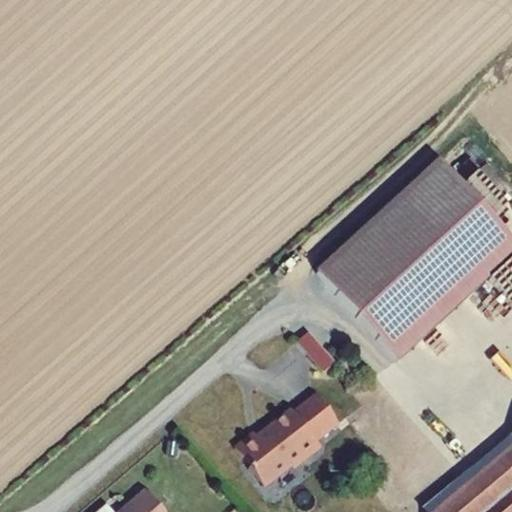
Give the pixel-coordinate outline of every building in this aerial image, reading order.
[(432,160),(322,263),(339,281),(451,181),(432,160)] [(511,246),(451,181),(339,281),(407,354),(511,256),(511,246)] [(289,461),(295,461),(317,442),(312,436),(334,417),(311,391),(289,409),(286,406),(253,435),(251,432),(232,448),(262,485),(289,461)] [(511,433),(430,504),(431,506),(425,511),(424,511),(479,511),(511,483),(511,433)] [(511,511),(511,483),(479,511),(511,511)] [(119,511),(157,511),(141,493),(119,511)]
